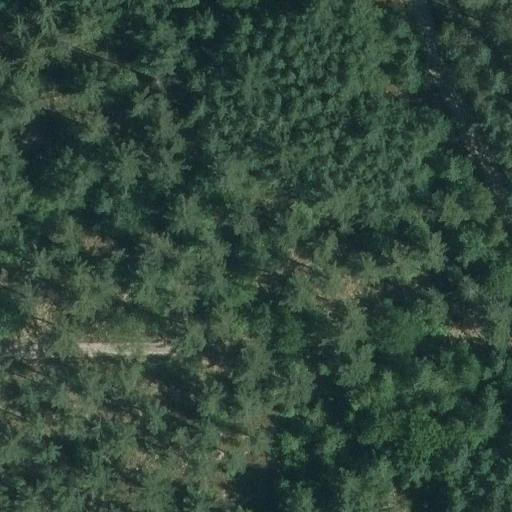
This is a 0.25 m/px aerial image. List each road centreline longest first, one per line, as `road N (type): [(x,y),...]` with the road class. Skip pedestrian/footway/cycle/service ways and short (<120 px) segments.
road 1 (track): [(511,345),(0,354)]
road 2 (track): [(419,0),(511,208)]
